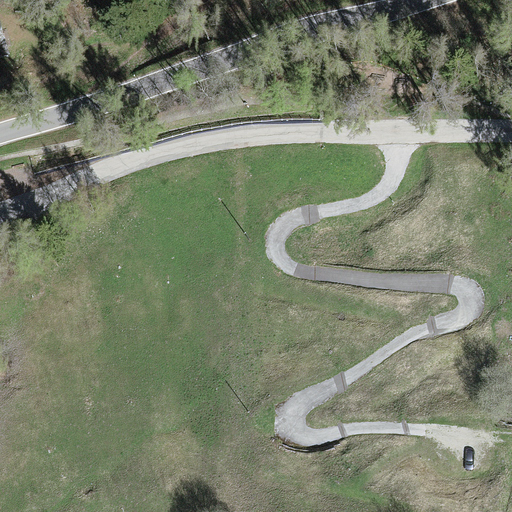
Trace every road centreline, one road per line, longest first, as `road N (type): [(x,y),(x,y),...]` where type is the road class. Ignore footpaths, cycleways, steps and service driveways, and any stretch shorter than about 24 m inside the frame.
road 1 (residential): [(0,214),(202,142),(511,129)]
road 2 (tertiary): [(424,0),(0,133)]
